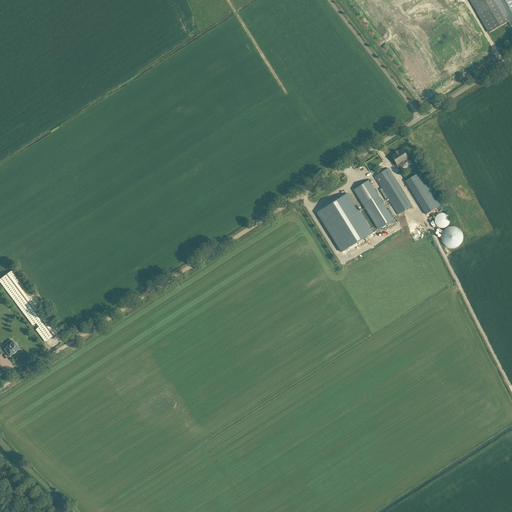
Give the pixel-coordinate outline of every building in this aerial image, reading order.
[(505,20),(493,0),(470,0),(489,32),(508,22),(510,21),(508,18),(505,20)] [(511,25),(511,0),(493,0),(505,20),(508,18),(510,21),(508,22),(511,26),(511,25)] [(396,153),(392,156),(397,164),(396,165),(399,170),(403,167),(402,165),(411,160),(408,155),(407,156),(402,149),(398,152),(398,151),(395,152),(396,153)] [(412,206),(391,173),(388,168),(375,177),(399,214),(412,206)] [(423,179),(419,173),(405,182),(409,188),(423,179)] [(354,190),(379,229),(393,221),(368,181),(365,183),(363,183),(361,184),(359,186),(358,187),(354,190)] [(321,210),(317,213),(342,252),(372,233),(348,194),(344,196),(342,197),(340,197),(338,199),(337,201),(328,206),(327,206),(326,206),(324,207),(322,209),(321,210)] [(440,207),(432,194),(418,202),(426,215),(440,207)] [(444,213),(442,213),(441,213),(440,214),(439,214),(438,215),(437,215),(436,217),(435,220),(435,221),(435,222),(435,223),(436,224),(436,225),(437,227),(439,227),(440,228),(441,228),(443,228),(445,228),(446,227),(447,226),(449,224),(449,223),(450,221),(450,219),(449,218),(448,217),(447,215),(446,214),(444,213)] [(441,236),(441,237),(441,240),(441,242),(442,245),(443,246),(445,248),(447,249),(449,249),(452,250),(455,250),(457,248),(460,246),(462,243),(463,240),(463,237),(462,234),(460,232),(458,230),(457,230),(456,229),(455,228),(454,228),(453,228),(451,228),(450,228),(449,228),(447,229),(446,229),(445,230),(444,231),(443,232),(442,233),(441,235),(441,236)] [(60,330),(14,269),(0,279),(0,281),(45,342),(60,330)] [(0,347),(0,355),(4,353),(3,352),(5,351),(6,352),(9,357),(13,354),(16,352),(15,352),(19,349),(18,347),(16,344),(15,344),(14,342),(13,342),(12,340),(11,340),(4,345),(0,348),(0,347)]
